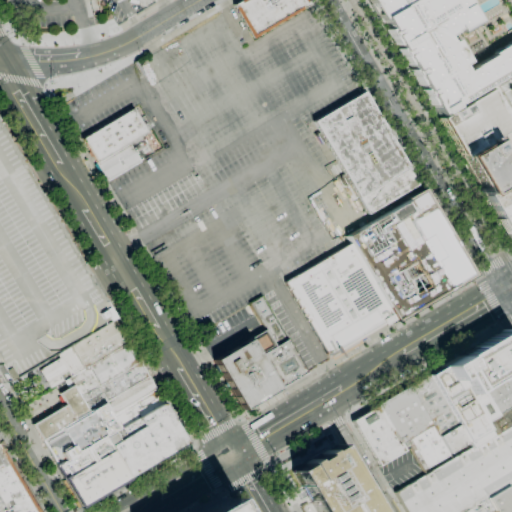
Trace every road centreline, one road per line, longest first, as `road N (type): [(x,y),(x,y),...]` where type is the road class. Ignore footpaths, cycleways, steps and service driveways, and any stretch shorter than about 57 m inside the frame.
road 1 (tertiary): [(503,293),(328,0)]
road 2 (primary): [(172,353),(0,67)]
road 3 (residential): [(392,511),(328,396)]
road 4 (primary): [(343,386),(231,454)]
road 5 (residential): [(197,0),(114,48),(82,56)]
road 6 (primary): [(503,293),(399,354)]
